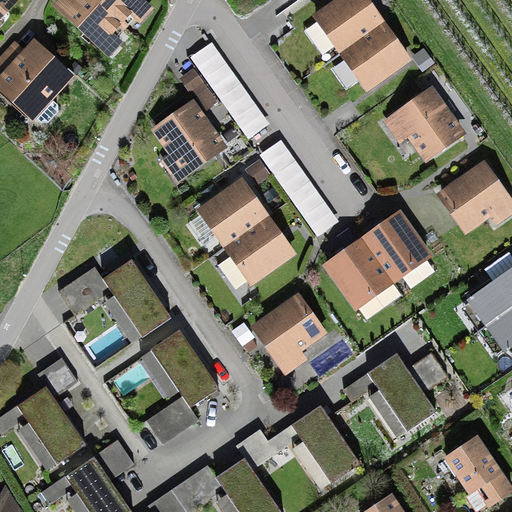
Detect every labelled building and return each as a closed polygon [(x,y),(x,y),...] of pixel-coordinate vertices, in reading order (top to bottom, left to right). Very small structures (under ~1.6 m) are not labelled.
[(0,0),(0,15),(14,0),(0,0)] [(100,44),(119,23),(94,0),(63,0),(58,7),(100,44)] [(139,0),(94,0),(119,23),(140,0),(139,0)] [(340,0),(318,16),(342,50),(381,23),(365,0),(340,0)] [(406,59),(381,23),(342,50),(366,86),(406,59)] [(68,75),(35,45),(24,58),(14,49),(0,63),(0,86),(39,122),(49,122),(57,113),(57,103),(49,96),(68,75)] [(459,134),(430,92),(396,115),(425,157),(459,134)] [(222,147),(192,106),(157,131),(187,173),(222,147)] [(507,200),(482,166),(441,195),(467,230),(507,200)] [(200,210),(225,245),(265,217),(240,182),(200,210)] [(399,215),(364,239),(392,280),(428,256),(399,215)] [(291,254),(265,217),(225,245),(251,282),(291,254)] [(357,305),(392,280),(364,239),(328,264),(357,305)] [(104,280),(95,267),(58,292),(75,316),(110,292),(142,338),(172,318),(132,260),(104,280)] [(480,327),(511,303),(511,265),(462,302),(480,327)] [(322,333),(298,299),(257,326),(280,361),(322,333)] [(511,303),(480,327),(499,352),(511,342),(511,303)] [(179,331),(150,350),(182,397),(146,421),(162,445),(199,421),(190,408),(218,389),(179,331)] [(396,354),(344,389),(352,401),(375,385),(407,432),(437,412),(424,394),(448,377),(431,353),(407,369),(396,354)] [(46,386),(0,416),(0,432),(1,434),(25,418),(57,465),(86,446),(54,398),(78,382),(61,358),(37,374),(46,386)] [(235,445),(244,458),(253,471),(300,439),(330,484),(360,464),(320,405),(267,441),(259,429),(235,445)] [(476,511),(511,489),(476,438),(447,457),(470,492),(465,496),(475,511),(476,511)] [(134,463),(118,440),(40,492),(49,505),(73,489),(89,511),(131,511),(110,480),(134,463)] [(281,511),(253,471),(244,458),(215,477),(207,465),(171,489),(187,511),(190,511),(223,490),(238,511),(281,511)] [(0,511),(20,511),(7,485),(0,498),(0,511)] [(187,511),(171,489),(148,505),(152,511),(187,511)] [(400,511),(390,496),(365,511),(400,511)]
